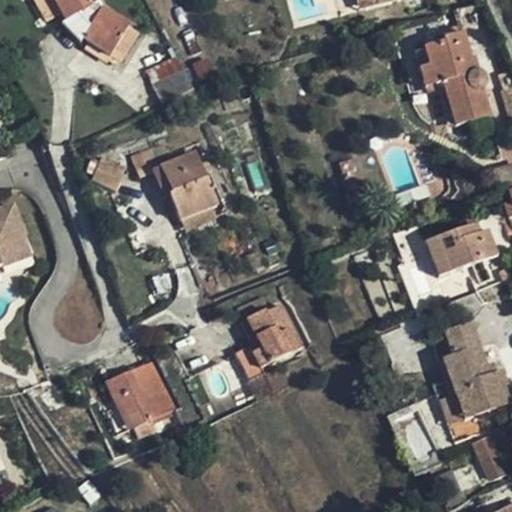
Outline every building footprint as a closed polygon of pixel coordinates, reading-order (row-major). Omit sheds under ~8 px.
[(95,17),(91,10),(85,0),(51,0),(64,23),(81,41),(118,64),(137,34),(101,11),(95,17)] [(349,0),(352,11),(361,9),(358,0),(349,0)] [(358,0),(361,9),(390,0),(358,0)] [(97,5),(91,10),(95,17),(101,11),(97,5)] [(463,34),(443,39),(443,44),(424,50),(428,66),(434,86),(442,84),(456,125),(489,115),(482,91),(484,89),(484,87),(485,83),(485,78),(481,73),(477,71),(474,71),(463,34)] [(182,69),(175,56),(145,70),(151,84),(182,69)] [(423,88),(434,86),(428,66),(418,69),(423,88)] [(150,85),(160,105),(161,104),(193,89),(182,69),(151,84),(150,85)] [(495,74),(500,89),(509,87),(504,71),(495,74)] [(511,85),(509,87),(500,89),(510,123),(511,122),(511,85)] [(193,89),(161,104),(164,113),(197,97),(193,89)] [(164,143),(130,158),(139,177),(152,172),(160,168),(160,167),(157,161),(170,155),(164,143)] [(194,152),(160,167),(160,168),(171,195),(169,196),(180,220),(186,218),(191,230),(217,218),(212,207),(216,205),(203,174),(199,165),(194,152)] [(102,156),(91,182),(115,191),(126,166),(102,156)] [(206,162),(199,165),(203,174),(210,171),(206,162)] [(152,172),(164,198),(169,196),(171,195),(160,168),(152,172)] [(351,204),(361,201),(357,191),(348,194),(351,204)] [(511,215),(511,200),(503,204),(508,217),(511,215)] [(0,267),(4,266),(0,256),(0,245),(25,235),(12,204),(0,207),(0,267)] [(438,277),(496,255),(486,229),(478,232),(471,215),(463,218),(466,226),(425,242),(438,277)] [(186,218),(180,220),(185,232),(191,230),(186,218)] [(33,254),(25,235),(0,245),(0,256),(4,266),(33,254)] [(501,282),(511,277),(511,266),(497,272),(501,282)] [(240,310),(246,321),(266,312),(259,301),(240,310)] [(266,312),(246,321),(256,344),(235,354),(249,381),(271,371),(267,364),(303,348),(281,306),(266,313),(266,312)] [(463,420),(511,402),(511,401),(502,371),(488,376),(471,324),(444,334),(451,357),(442,360),(463,420)] [(177,409),(152,362),(104,384),(116,410),(122,407),(133,429),(138,440),(156,431),(151,421),(177,409)] [(122,407),(116,410),(127,433),(133,429),(122,407)] [(489,482),(505,473),(489,437),(472,445),(489,482)] [(511,511),(511,503),(495,511),(511,511)]
